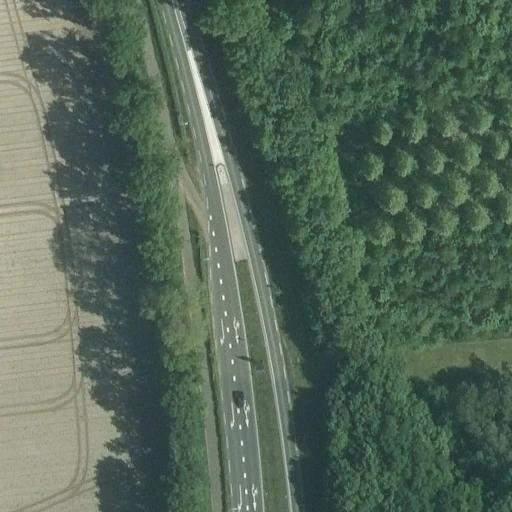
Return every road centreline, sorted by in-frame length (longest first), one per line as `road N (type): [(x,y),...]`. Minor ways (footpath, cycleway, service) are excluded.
road 1 (primary): [(292,511),(280,397),(239,195),(185,39)]
road 2 (primary): [(185,39),(248,511)]
road 3 (unclassified): [(191,285),(132,0)]
